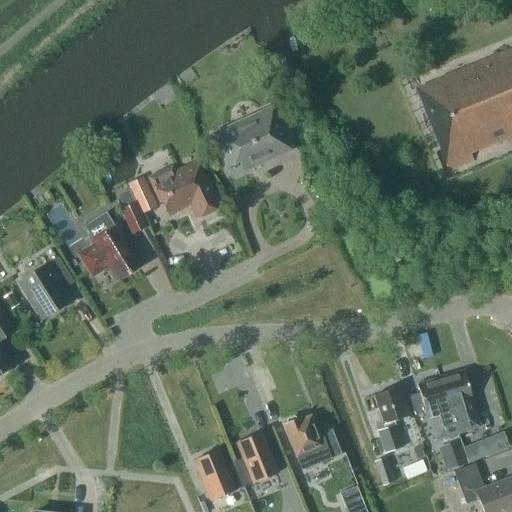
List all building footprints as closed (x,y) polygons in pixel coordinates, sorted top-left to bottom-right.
[(440,86),(421,93),(444,150),(449,162),(471,153),(511,136),(511,50),(488,60),(438,81),(440,86)] [(244,170),(290,150),(271,108),(212,135),(226,166),(239,161),(244,170)] [(201,179),(194,164),(173,174),(171,169),(149,179),(158,198),(162,201),(167,213),(189,202),(196,217),(218,207),(204,178),(201,179)] [(141,215),(157,208),(147,187),(131,194),(141,215)] [(131,235),(146,228),(134,202),(119,209),(131,235)] [(94,249),(78,260),(91,280),(109,268),(116,281),(139,267),(130,253),(132,252),(115,226),(109,230),(100,215),(82,226),(91,241),(90,242),(94,249)] [(72,283),(57,258),(44,266),(43,265),(19,281),(28,297),(26,298),(40,320),(69,302),(61,290),(72,283)] [(8,312),(18,305),(10,293),(0,299),(8,312)] [(0,373),(12,366),(0,347),(0,339),(14,331),(0,308),(0,373)] [(462,371),(438,378),(451,418),(456,434),(479,427),(462,371)] [(456,434),(451,418),(438,378),(415,386),(418,394),(408,397),(415,416),(424,413),(426,418),(427,419),(434,441),(442,439),(456,434)] [(383,453),(400,448),(390,420),(404,415),(394,387),(372,395),(383,429),(376,432),(383,453)] [(285,423),(282,425),(294,456),(299,469),(339,454),(329,429),(316,434),(309,416),(299,420),(298,419),(295,420),(293,418),(286,421),(285,423)] [(233,463),(244,487),(278,473),(261,433),(236,444),(242,459),(233,463)] [(497,434),(481,438),(484,450),(500,446),(497,434)] [(459,440),(445,445),(436,448),(444,471),(467,463),(459,440)] [(244,487),(233,463),(225,466),(219,451),(193,462),(210,501),(244,487)] [(341,482),(357,479),(352,452),(335,455),(341,482)] [(423,454),(404,461),(409,474),(428,466),(423,454)] [(381,486),(394,482),(386,458),(373,462),(381,486)] [(482,489),(472,464),(452,472),(464,504),(477,499),(481,511),(506,511),(511,510),(511,479),(511,477),(482,489)] [(365,511),(361,502),(345,509),(345,511),(365,511)]
